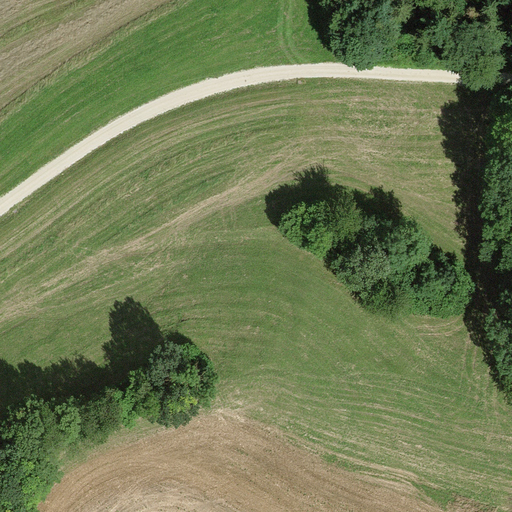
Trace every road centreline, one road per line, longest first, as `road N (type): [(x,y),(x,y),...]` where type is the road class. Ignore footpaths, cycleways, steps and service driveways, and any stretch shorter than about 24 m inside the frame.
road 1 (track): [(0,208),(161,102),(224,81),(385,69),(509,77)]
road 2 (track): [(0,305),(91,259),(146,244),(297,241),(449,373)]
